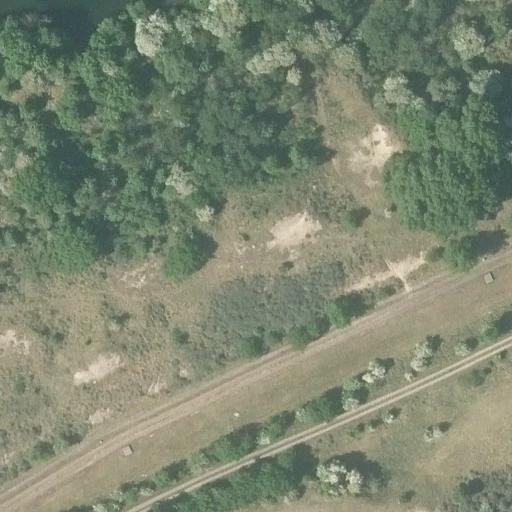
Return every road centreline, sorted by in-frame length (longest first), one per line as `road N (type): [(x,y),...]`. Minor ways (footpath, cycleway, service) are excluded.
road 1 (track): [(0,508),(126,435),(511,252)]
road 2 (track): [(143,511),(511,339)]
